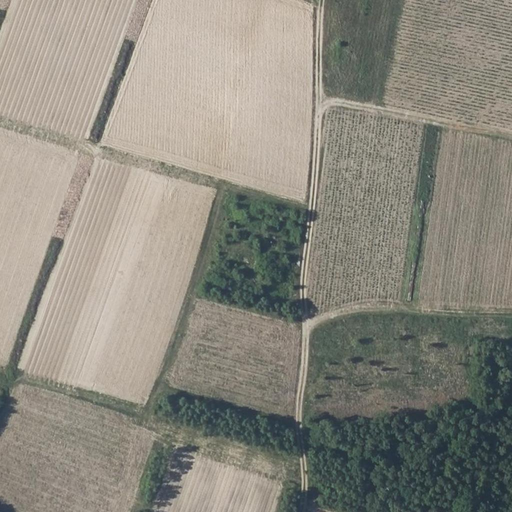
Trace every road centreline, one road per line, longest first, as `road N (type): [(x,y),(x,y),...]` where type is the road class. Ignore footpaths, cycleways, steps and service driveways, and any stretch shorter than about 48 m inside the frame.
road 1 (track): [(300,511),(296,410),(319,0)]
road 2 (track): [(303,318),(376,305),(511,316)]
road 3 (track): [(511,138),(327,103)]
